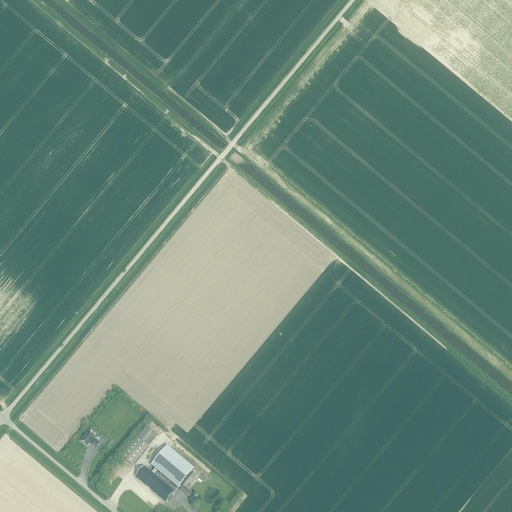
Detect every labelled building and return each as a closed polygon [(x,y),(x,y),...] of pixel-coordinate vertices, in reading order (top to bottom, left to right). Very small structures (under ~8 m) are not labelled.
[(158,435),(147,426),(121,456),(132,466),(158,435)] [(89,444),(96,449),(100,444),(94,438),(95,437),(88,432),(81,441),(87,446),(89,444)] [(136,477),(167,503),(176,492),(155,475),(158,471),(179,488),(195,469),(168,446),(152,466),(156,469),(153,473),(145,466),(136,477)] [(179,491),(187,498),(191,492),(184,486),(179,491)] [(194,494),(190,499),(191,500),(190,501),(191,502),(192,501),(193,502),(197,497),(198,495),(195,493),(194,494)]
